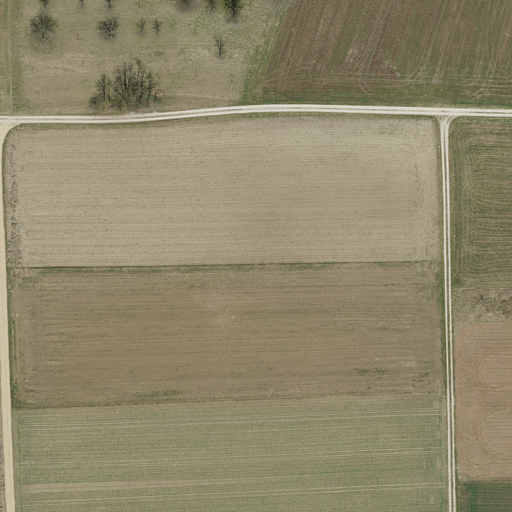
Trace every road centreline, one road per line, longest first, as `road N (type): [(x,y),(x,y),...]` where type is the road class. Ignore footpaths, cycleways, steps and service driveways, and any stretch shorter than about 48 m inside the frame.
road 1 (track): [(511,112),(267,107),(4,119)]
road 2 (track): [(447,112),(453,511)]
road 3 (track): [(0,222),(11,511)]
